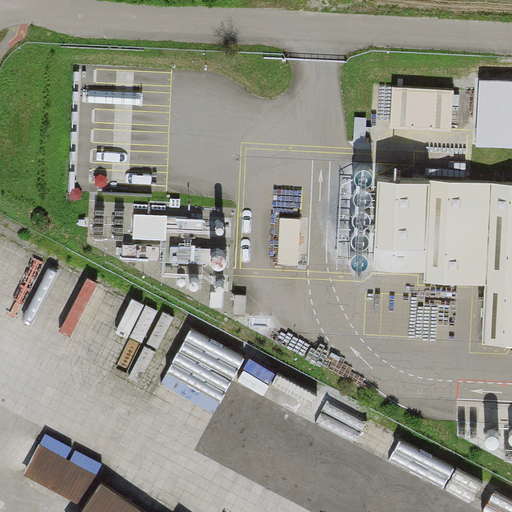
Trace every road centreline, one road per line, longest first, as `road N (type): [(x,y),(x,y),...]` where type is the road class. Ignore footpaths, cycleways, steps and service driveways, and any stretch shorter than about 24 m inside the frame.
road 1 (residential): [(0,4),(511,34)]
road 2 (unknown): [(511,389),(387,374),(341,350),(318,319),(309,242),(318,25)]
